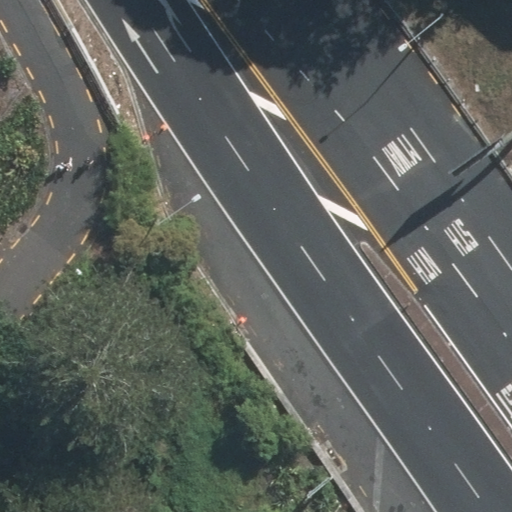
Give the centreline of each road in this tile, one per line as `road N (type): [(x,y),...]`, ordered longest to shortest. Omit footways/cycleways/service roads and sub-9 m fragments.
road 1 (secondary): [(485,511),(133,0)]
road 2 (secondary): [(260,0),(511,322)]
